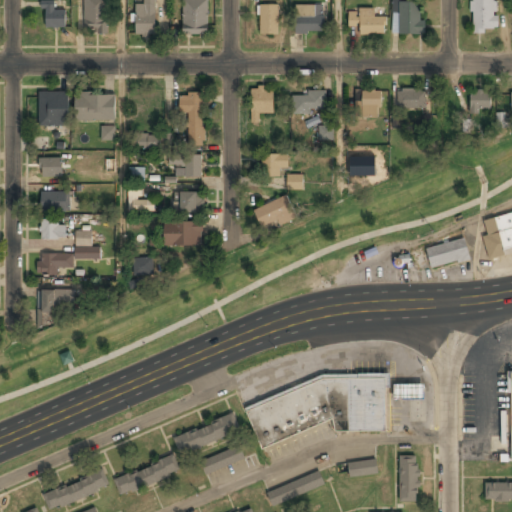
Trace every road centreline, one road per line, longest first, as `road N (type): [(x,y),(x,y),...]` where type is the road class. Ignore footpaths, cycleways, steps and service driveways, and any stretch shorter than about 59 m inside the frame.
road 1 (residential): [(511,63),(0,64)]
road 2 (tertiary): [(444,303),(368,305),(287,321),(0,441)]
road 3 (residential): [(10,0),(11,325)]
road 4 (residential): [(450,437),(318,447),(164,511)]
road 5 (residential): [(229,0),(230,245)]
road 6 (residential): [(444,303),(450,511)]
road 7 (residential): [(448,0),(448,144)]
